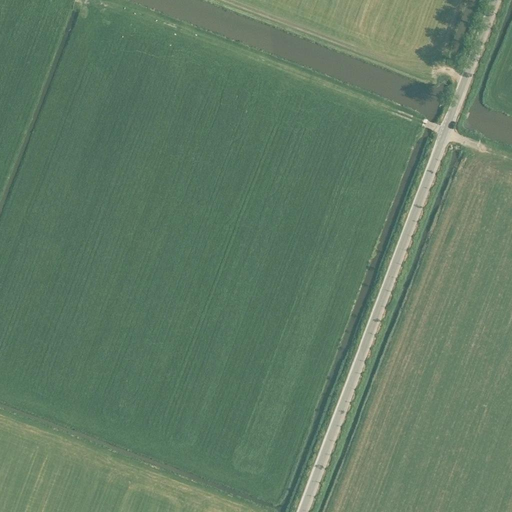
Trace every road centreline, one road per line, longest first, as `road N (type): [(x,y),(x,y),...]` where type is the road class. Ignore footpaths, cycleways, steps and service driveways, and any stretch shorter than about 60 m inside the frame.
road 1 (unclassified): [(302,511),(495,0)]
road 2 (track): [(445,132),(105,0)]
